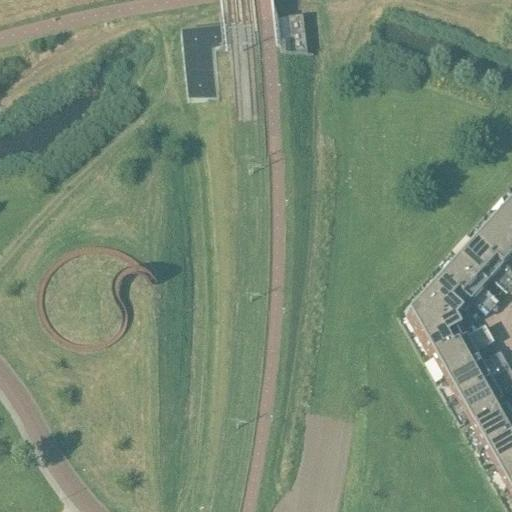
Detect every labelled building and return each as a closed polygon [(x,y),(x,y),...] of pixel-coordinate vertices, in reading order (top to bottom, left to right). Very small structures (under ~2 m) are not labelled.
[(299,20),(283,22),(284,31),(300,29),(299,20)] [(285,39),(301,38),(300,29),(284,31),(285,39)] [(187,104),(216,101),(211,55),(224,54),(222,31),(179,36),(187,104)] [(286,50),(302,48),(301,38),(285,39),(286,50)] [(302,48),(286,50),(287,59),(303,57),(302,48)] [(511,204),(507,200),(511,204),(496,222),(491,217),(490,218),(495,223),(493,225),(511,242),(511,204)] [(490,228),(475,245),(470,240),(469,241),(502,271),(511,259),(511,255),(510,254),(511,252),(511,246),(511,245),(511,242),(493,225),(491,227),(486,223),(485,223),(490,228)] [(474,246),(458,263),(453,258),(453,259),(482,285),(486,281),(490,284),(502,271),(469,241),(474,246)] [(126,254),(119,251),(111,249),(105,247),(98,247),(92,246),(83,247),(77,248),(70,251),(62,255),(54,261),(49,266),(44,270),(38,278),(36,284),(34,291),(33,299),(35,308),(37,317),(41,326),(46,333),(51,338),(55,343),(63,350),(72,353),(81,355),(91,355),(100,354),(106,351),(110,348),(116,343),(122,335),(126,329),(127,322),(128,315),(122,302),(119,296),(119,288),(119,283),(122,279),(128,271),(138,271),(144,273),(147,275),(152,282),(153,282),(156,280),(156,279),(144,267),(136,260),(126,254)] [(458,263),(442,280),(437,276),(436,276),(469,306),(481,293),(478,290),(482,285),(453,259),(452,259),(458,263)] [(409,317),(400,316),(455,323),(455,322),(462,315),(458,311),(465,304),(469,307),(469,306),(436,276),(436,277),(441,281),(409,317)] [(400,317),(409,318),(432,360),(426,363),(426,364),(465,342),(465,341),(460,343),(455,334),(460,332),(455,323),(400,316),(400,317)] [(438,384),(473,365),(469,360),(474,357),(465,342),(426,364),(427,364),(433,361),(444,380),(438,384)] [(445,382),(456,401),(450,405),(489,383),(480,368),(475,370),(473,365),(438,384),(439,385),(445,382)] [(489,383),(450,405),(451,406),(456,402),(468,423),(462,426),(462,427),(468,424),(470,426),(494,413),(493,410),(497,408),(493,402),(498,399),(489,383)] [(470,426),(471,429),(465,432),(466,433),(472,430),(483,450),(477,453),(478,454),(511,434),(511,424),(507,417),(503,419),(500,413),(496,415),(494,413),(470,426)] [(484,451),(495,471),(489,474),(490,475),(511,462),(511,434),(478,454),(478,455),(484,451)] [(496,472),(507,492),(501,495),(501,496),(511,489),(511,462),(490,475),(496,472)] [(511,511),(511,489),(501,496),(502,496),(508,493),(511,500),(511,511)]
